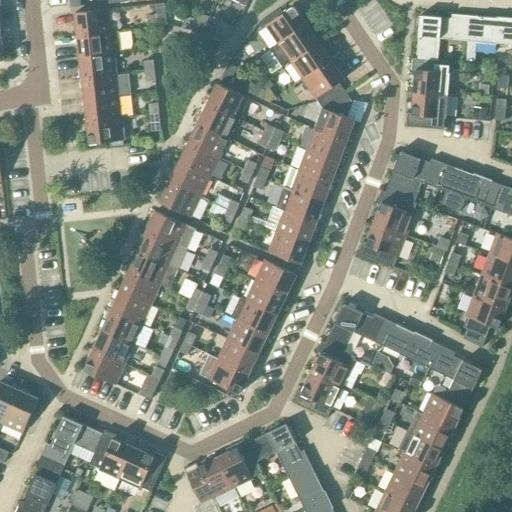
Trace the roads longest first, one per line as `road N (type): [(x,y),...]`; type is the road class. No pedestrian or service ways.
road 1 (residential): [(58,393),(37,361),(24,248),(42,222),(37,167)]
road 2 (residential): [(392,135),(334,280)]
road 3 (residential): [(335,0),(394,86),(392,135)]
road 4 (residential): [(334,280),(272,409)]
road 5 (residential): [(178,448),(58,393)]
road 6 (residential): [(0,505),(58,393)]
road 7 (residential): [(272,409),(292,418),(338,511)]
road 8 (residential): [(392,135),(511,174)]
